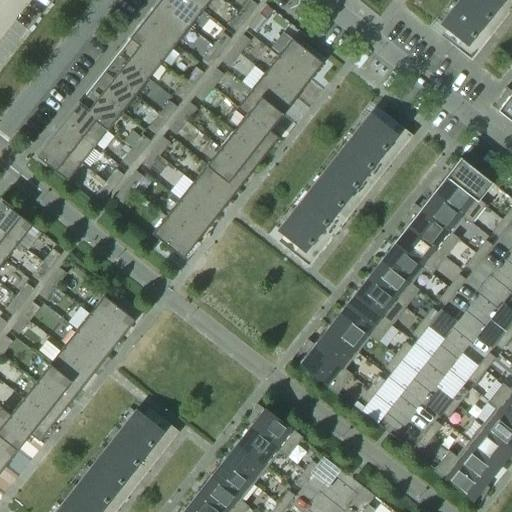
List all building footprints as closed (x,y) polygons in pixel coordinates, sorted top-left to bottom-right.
[(201,11),(187,0),(158,0),(156,3),(187,28),(201,11)] [(208,0),(187,0),(201,11),(208,0)] [(246,18),(256,5),(249,0),(248,0),(239,13),(246,18)] [(471,61),(511,7),(511,0),(461,0),(442,25),(447,28),(440,37),(471,61)] [(187,28),(156,3),(143,20),(174,44),(187,28)] [(236,31),(246,18),(239,13),(228,26),(236,31)] [(255,33),(266,20),(259,14),(248,27),(255,33)] [(174,44),(143,20),(129,37),(160,61),(174,44)] [(219,52),(229,39),(222,33),(212,47),(219,52)] [(239,54),(249,41),(242,35),(232,48),(239,54)] [(160,61),(129,37),(116,54),(147,78),(160,61)] [(322,63),(291,39),(277,57),(307,81),(322,63)] [(209,65),(219,52),(212,47),(202,60),(209,65)] [(229,67),(239,54),(232,48),(221,61),(229,67)] [(147,78),(116,54),(103,71),(134,95),(147,78)] [(307,81),(277,57),(263,73),(294,98),(307,81)] [(203,73),(195,68),(185,81),(192,87),(203,73)] [(212,88),(222,75),(215,69),(205,82),(212,88)] [(134,95),(103,71),(89,88),(120,112),(134,95)] [(294,98),(263,73),(250,90),(281,115),(294,98)] [(182,100),(192,87),(185,81),(175,94),(182,100)] [(202,101),(212,88),(205,82),(195,95),(202,101)] [(120,112),(89,88),(76,105),(107,129),(120,112)] [(511,94),(510,93),(511,92),(505,88),(498,99),(503,103),(496,111),(511,123),(511,94)] [(281,115),(250,90),(236,107),(268,132),(268,130),(281,115)] [(165,120),(176,107),(169,102),(158,115),(165,120)] [(185,122),(196,109),(188,103),(178,116),(185,122)] [(107,129),(76,105),(63,122),(94,146),(107,129)] [(268,132),(236,107),(236,108),(245,116),(232,132),(263,156),(278,138),(268,130),(268,132)] [(308,267),(412,136),(381,111),(375,120),(370,116),(279,231),(284,235),(277,243),(308,267)] [(155,134),(165,120),(158,115),(148,128),(155,134)] [(175,135),(185,122),(178,116),(168,129),(175,135)] [(94,146),(63,122),(49,139),(80,163),(94,146)] [(263,156),(232,132),(219,149),(250,173),(263,156)] [(139,154),(149,141),(142,136),(131,149),(139,154)] [(158,156),(169,143),(162,137),(151,150),(158,156)] [(80,163),(49,139),(35,157),(58,175),(66,181),(80,163)] [(128,167),(139,154),(131,149),(121,162),(128,167)] [(250,173),(219,149),(205,165),(236,190),(250,173)] [(148,169),(158,156),(151,150),(141,163),(148,169)] [(491,183),(459,158),(445,175),(477,200),(477,199),(491,183)] [(236,190),(205,165),(192,182),(223,207),(236,190)] [(112,188),(122,175),(115,170),(105,183),(112,188)] [(132,190),(142,177),(135,171),(124,184),(132,190)] [(477,200),(445,175),(432,192),(463,217),(461,220),(469,226),(485,205),(477,199),(477,200)] [(223,207),(192,182),(179,199),(210,224),(223,207)] [(102,201),(112,188),(105,183),(94,196),(102,201)] [(121,203),(132,190),(124,184),(114,197),(121,203)] [(432,192),(419,208),(418,209),(449,234),(451,233),(461,220),(463,217),(432,192)] [(210,224),(179,199),(165,216),(196,241),(210,224)] [(31,225),(24,219),(23,219),(0,201),(0,229),(17,243),(31,225)] [(449,234),(418,209),(419,208),(414,204),(407,216),(411,219),(405,226),(444,257),(458,239),(451,233),(449,234)] [(508,225),(511,218),(511,207),(501,220),(508,225)] [(196,241),(165,216),(151,234),(182,259),(196,241)] [(497,237),(508,225),(501,220),(491,233),(497,237)] [(444,257),(405,226),(392,243),(423,268),(422,269),(430,275),(444,257)] [(17,243),(0,229),(0,257),(4,260),(17,243)] [(481,259),(491,246),(485,241),(475,254),(481,259)] [(423,268),(392,243),(378,260),(409,285),(410,284),(422,269),(423,268)] [(49,268),(59,255),(52,249),(42,263),(49,268)] [(471,271),(481,259),(475,254),(465,266),(471,271)] [(409,285),(378,260),(365,277),(404,308),(418,290),(410,284),(409,285)] [(39,281),(49,268),(42,263),(31,276),(39,281)] [(55,287),(66,274),(58,268),(48,281),(55,287)] [(464,280),(458,275),(448,288),(454,292),(464,280)] [(404,308),(365,277),(352,294),(391,325),(404,308)] [(45,300),(55,287),(48,281),(38,294),(45,300)] [(22,302),(33,289),(25,283),(15,297),(22,302)] [(444,305),(454,292),(448,288),(438,300),(444,305)] [(391,325),(352,294),(338,311),(369,336),(369,337),(377,343),(391,325)] [(134,320),(103,296),(89,314),(120,338),(134,320)] [(12,315),(22,302),(15,297),(5,310),(12,315)] [(28,321),(39,308),(31,302),(21,316),(28,321)] [(490,321),(504,332),(511,321),(511,311),(503,304),(490,321)] [(427,326),(437,314),(431,309),(421,322),(427,326)] [(437,314),(427,326),(442,338),(455,321),(441,309),(437,314)] [(369,336),(338,311),(325,328),(356,353),(369,337),(369,336)] [(120,338),(89,314),(75,331),(106,355),(120,338)] [(18,334),(28,321),(21,316),(11,328),(18,334)] [(494,345),(504,332),(490,321),(477,338),(491,349),(494,345)] [(417,339),(427,326),(421,322),(411,334),(417,339)] [(442,338),(427,326),(417,339),(414,343),(428,355),(442,338)] [(356,353),(325,328),(312,344),(312,345),(343,370),(344,369),(356,353)] [(106,355),(75,331),(62,348),(93,372),(106,355)] [(510,337),(504,332),(494,345),(500,350),(510,337)] [(0,354),(1,355),(12,342),(4,336),(0,342),(0,354)] [(343,370),(312,345),(312,344),(307,340),(300,351),(304,355),(298,363),(337,394),(351,375),(344,369),(343,370)] [(400,360),(411,348),(404,343),(394,355),(400,360)] [(411,348),(400,360),(415,371),(428,355),(414,343),(411,348)] [(93,372),(62,348),(49,365),(79,389),(93,372)] [(494,358),(488,353),(478,366),(484,371),(494,358)] [(390,373),(400,360),(394,355),(384,368),(390,373)] [(467,379),(478,366),(463,355),(450,371),(464,383),(467,379)] [(415,371),(400,360),(390,373),(387,377),(402,389),(415,371)] [(79,389),(49,365),(35,381),(66,406),(79,389)] [(474,384),(484,371),(478,366),(467,379),(474,384)] [(436,389),(451,400),(461,387),(464,383),(450,371),(436,389)] [(374,394),(384,381),(378,377),(368,389),(374,394)] [(384,381),(374,394),(389,405),(402,389),(387,377),(384,381)] [(66,406),(35,381),(22,398),(53,423),(66,406)] [(511,385),(509,389),(501,383),(501,384),(511,393),(511,385)] [(511,393),(501,384),(487,402),(494,408),(495,407),(511,420),(511,393)] [(457,405),(467,392),(461,387),(451,400),(457,405)] [(367,403),(374,394),(368,389),(361,398),(367,403)] [(441,413),(451,400),(436,389),(423,406),(437,417),(441,413)] [(367,403),(361,411),(375,422),(389,405),(374,394),(367,403)] [(53,423),(22,398),(9,414),(0,407),(0,408),(39,440),(53,423)] [(457,405),(451,400),(441,413),(447,418),(457,405)] [(301,439),(257,404),(256,404),(249,415),(254,419),(248,426),(287,457),(301,439)] [(511,420),(495,407),(494,408),(482,424),(511,448),(511,420)] [(39,440),(0,408),(0,436),(17,450),(29,434),(38,441),(39,440)] [(114,511),(178,432),(147,408),(141,416),(136,412),(57,511),(114,511)] [(440,426),(434,421),(424,434),(430,439),(440,426)] [(511,450),(511,448),(482,424),(468,441),(500,466),(511,450)] [(287,457),(248,426),(235,443),(266,467),(279,451),(286,457),(287,457)] [(423,448),(430,439),(424,434),(417,443),(423,448)] [(17,450),(0,436),(0,463),(4,467),(17,450)] [(468,441),(456,457),(455,458),(486,483),(500,466),(468,441)] [(266,467),(235,443),(221,460),(253,484),(266,467)] [(486,483),(455,458),(456,457),(448,451),(433,470),(478,505),(485,493),(480,490),(486,483)] [(253,484),(221,460),(208,477),(247,507),(240,501),(253,484)] [(309,477),(317,466),(311,461),(302,472),(309,477)] [(300,488),(309,477),(302,472),(294,483),(300,488)] [(243,511),(247,507),(208,477),(195,494),(217,511),(243,511)] [(283,509),(294,496),(287,491),(277,504),(283,509)] [(217,511),(195,494),(181,511),(182,511),(217,511)]
